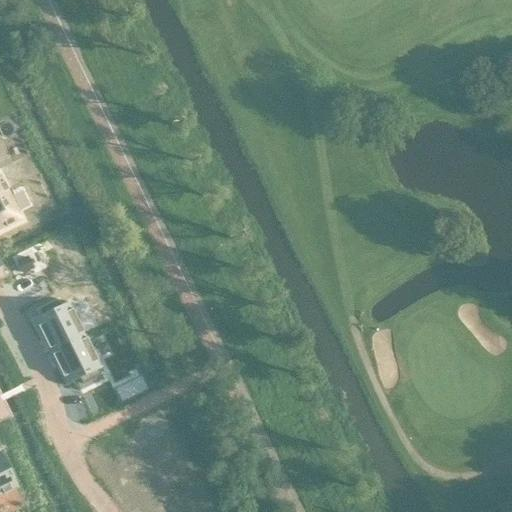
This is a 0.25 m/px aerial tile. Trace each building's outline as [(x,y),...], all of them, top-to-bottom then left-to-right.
[(0,229),(5,228),(5,229),(22,220),(7,190),(6,190),(0,177),(0,229)] [(32,268),(27,259),(17,264),(22,274),(32,268)] [(35,319),(32,321),(49,353),(85,336),(69,303),(66,304),(66,305),(60,308),(57,302),(39,311),(42,317),(36,320),(35,319)] [(85,336),(49,353),(65,386),(68,385),(68,384),(79,379),(82,385),(99,376),(96,370),(97,370),(97,371),(101,369),(85,336)] [(0,452),(0,497),(18,489),(16,486),(15,486),(1,456),(0,452)]
